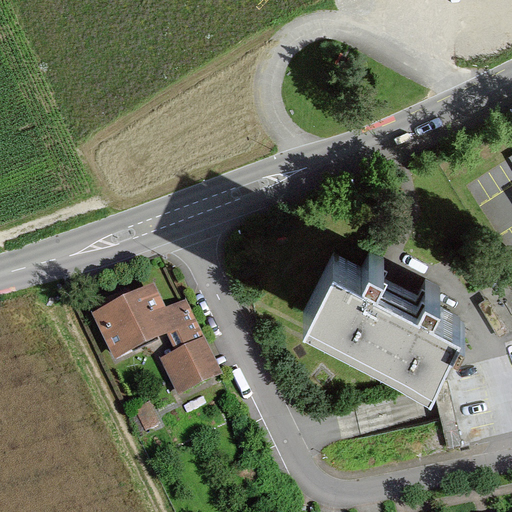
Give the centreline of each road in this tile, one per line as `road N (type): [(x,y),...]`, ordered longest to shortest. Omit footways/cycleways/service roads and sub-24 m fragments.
road 1 (residential): [(181,214),(288,452),(313,484),(359,491),(511,454)]
road 2 (secondary): [(181,214),(338,157),(511,78)]
road 3 (track): [(272,123),(101,201),(0,236)]
road 4 (track): [(161,511),(63,309)]
road 5 (secondary): [(0,273),(181,214)]
